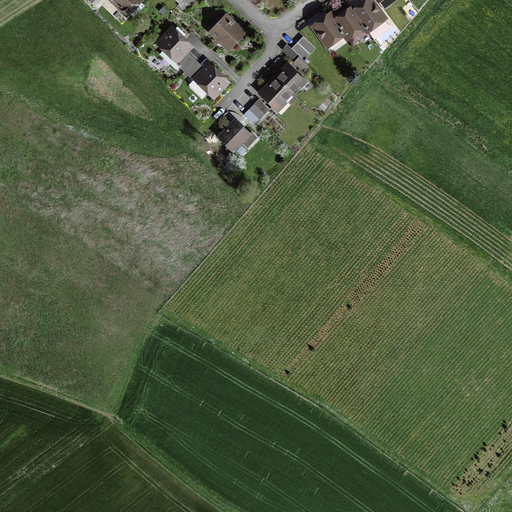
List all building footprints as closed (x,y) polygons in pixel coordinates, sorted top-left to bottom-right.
[(111,0),(126,14),(128,12),(134,17),(144,6),(139,0),(111,0)] [(369,0),(354,11),(363,26),(372,37),(389,25),(371,0),(369,0)] [(390,4),(386,0),(377,0),(383,9),(390,4)] [(335,21),(344,33),(347,38),(363,26),(354,11),(352,8),(335,21)] [(344,33),(335,21),(331,14),(314,27),(327,45),(344,33)] [(211,32),(227,47),(242,32),(226,16),(211,32)] [(177,27),(174,31),(172,29),(159,42),(165,48),(160,54),(177,70),(180,67),(179,66),(184,61),(180,58),(191,47),(180,37),(184,33),(177,27)] [(303,36),(291,48),(304,60),(316,48),(303,36)] [(184,72),(195,61),(189,56),(184,61),(179,66),(180,67),(184,72)] [(184,72),(190,77),(200,66),(195,61),(184,72)] [(228,82),(209,64),(190,84),(190,85),(197,92),(199,92),(202,96),(204,96),(209,90),(215,96),(228,82)] [(288,65),(276,78),(293,94),(299,87),(301,88),(308,82),(302,76),(300,78),(288,65)] [(293,94),(276,78),(260,94),(270,103),(274,100),(281,106),(285,101),(293,94)] [(259,98),(254,104),(265,114),(270,109),(259,98)] [(254,104),(248,109),(259,120),(265,114),(254,104)] [(259,120),(248,109),(243,115),(254,125),(259,120)] [(235,120),(219,137),(233,151),(244,140),(250,145),(257,138),(251,132),(249,134),(235,120)]
